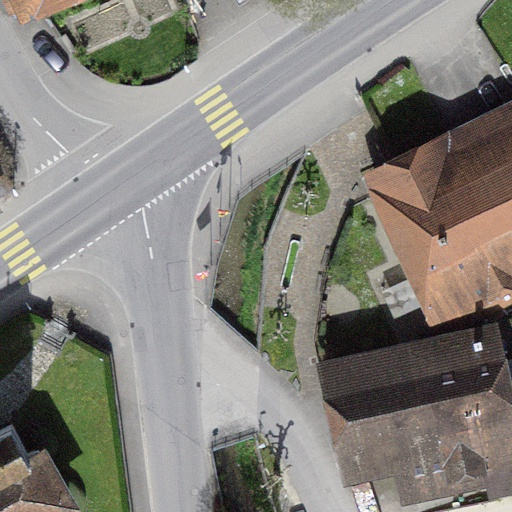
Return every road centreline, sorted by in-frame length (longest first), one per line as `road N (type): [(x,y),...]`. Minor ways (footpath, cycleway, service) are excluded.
road 1 (primary): [(388,0),(118,187)]
road 2 (residential): [(327,511),(278,407),(258,390),(164,352)]
road 3 (residential): [(0,56),(42,117),(118,187)]
road 4 (tertiary): [(164,352),(146,234),(118,187)]
road 5 (tertiary): [(185,511),(164,352)]
road 6 (primary): [(118,187),(0,262)]
